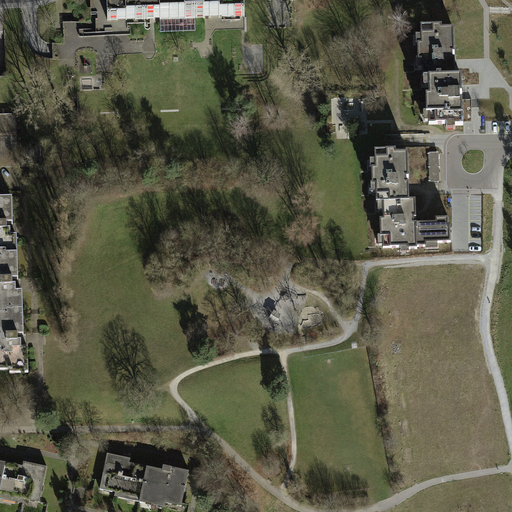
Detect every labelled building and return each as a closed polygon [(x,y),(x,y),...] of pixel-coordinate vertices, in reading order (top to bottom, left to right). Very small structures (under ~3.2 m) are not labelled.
[(106,0),(107,21),(245,17),(244,0),(106,0)] [(422,62),(422,78),(462,77),(462,76),(455,76),(455,60),(453,60),(452,54),(455,54),(454,29),(442,30),(442,27),(421,27),(422,45),(418,45),(418,62),(422,62)] [(462,94),(462,77),(422,78),(422,79),(429,79),(429,95),(426,95),(426,114),(429,113),(429,124),(453,123),(453,126),(463,125),(462,100),(460,100),(460,94),(462,94)] [(376,185),(376,201),(416,200),(409,200),(409,183),(407,183),(407,178),(409,177),(408,153),(396,153),(396,150),(375,151),(375,168),(372,168),(372,185),(376,185)] [(440,182),(439,152),(429,153),(430,182),(440,182)] [(0,258),(1,259),(1,255),(17,255),(17,237),(13,237),(13,230),(7,230),(7,225),(13,225),(12,199),(0,199),(0,258)] [(416,218),(416,200),(376,201),(376,202),(383,202),(383,219),(380,219),(381,237),(383,237),(383,248),(407,247),(407,249),(418,249),(418,247),(426,247),(426,243),(451,242),(450,228),(449,228),(448,218),(436,218),(436,223),(414,223),(414,218),(416,218)] [(18,280),(17,255),(1,255),(1,259),(0,258),(0,318),(7,318),(6,314),(23,313),(22,292),(18,292),(18,285),(12,285),(12,280),(18,280)] [(24,335),(23,313),(6,314),(7,318),(0,318),(0,370),(10,370),(10,373),(28,373),(28,347),(24,347),(23,340),(18,341),(17,335),(24,335)] [(119,494),(141,498),(148,466),(129,463),(130,458),(107,454),(101,485),(113,488),(113,491),(116,492),(115,496),(118,497),(119,494)] [(23,466),(5,462),(0,487),(0,494),(20,498),(19,502),(23,503),(24,498),(27,499),(28,496),(40,498),(47,466),(28,463),(24,462),(23,466)] [(162,470),(148,466),(141,498),(162,503),(161,506),(165,507),(166,503),(169,503),(170,500),(182,502),(189,471),(163,465),(162,470)]
